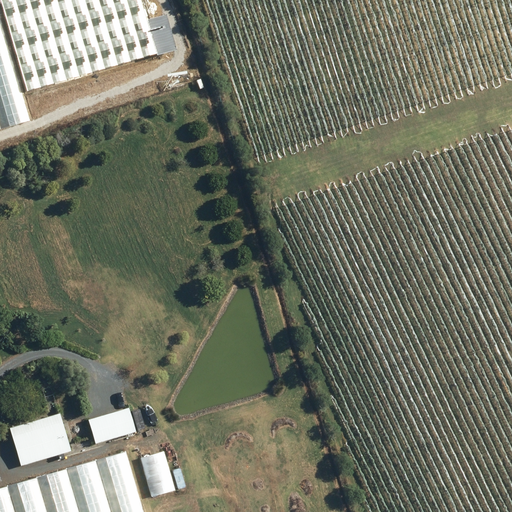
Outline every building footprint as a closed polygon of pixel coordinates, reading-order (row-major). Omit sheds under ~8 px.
[(0,121),(20,116),(0,45),(0,121)] [(126,410),(86,422),(93,448),(133,436),(126,410)] [(143,430),(137,411),(129,413),(135,433),(143,430)] [(57,416),(7,431),(18,470),(69,455),(57,416)] [(173,493),(163,452),(139,459),(150,499),(173,493)] [(141,511),(124,453),(0,488),(0,511),(141,511)]
